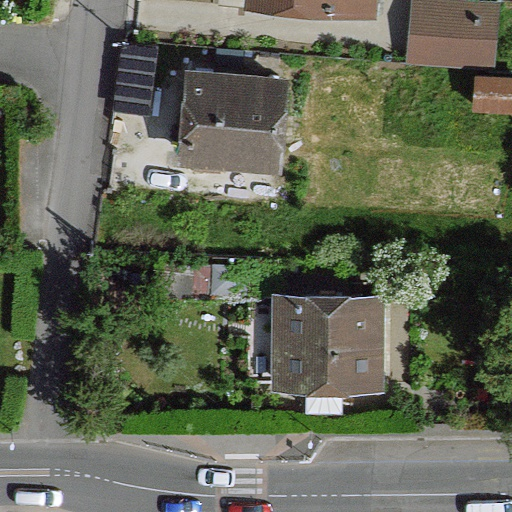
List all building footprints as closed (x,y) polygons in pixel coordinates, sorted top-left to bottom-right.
[(442,0),(418,0),(415,54),(494,59),(497,3),(442,0)] [(158,45),(125,41),(116,107),(149,112),(158,45)] [(284,79),(196,71),(189,152),(278,159),(284,79)] [(511,75),(479,74),(477,104),(511,105),(511,75)] [(381,298),(280,297),(279,380),(380,381),(381,298)]
